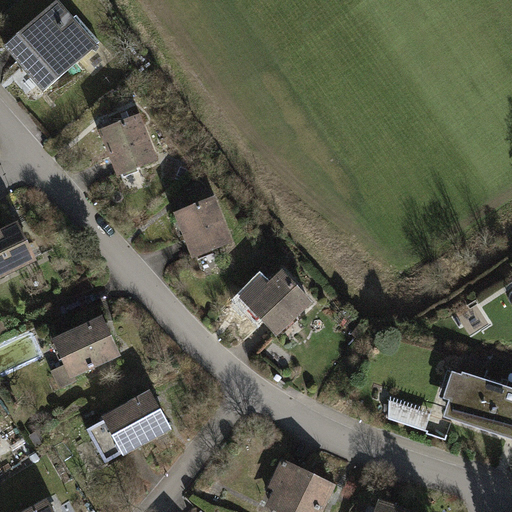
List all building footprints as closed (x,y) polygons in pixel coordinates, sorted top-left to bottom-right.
[(50,88),(100,42),(61,0),(55,0),(8,43),(50,88)] [(161,159),(143,113),(103,129),(120,175),(161,159)] [(218,195),(175,210),(191,256),(234,241),(218,195)] [(0,278),(41,260),(22,220),(0,229),(0,278)] [(313,300),(283,267),(246,301),(276,334),(313,300)] [(73,378),(123,355),(105,315),(55,337),(73,378)] [(511,388),(459,371),(458,373),(443,368),(429,412),(390,400),(385,416),(426,429),(425,432),(444,438),(450,420),(511,439),(511,388)] [(126,454),(173,429),(153,390),(106,415),(126,454)] [(320,511),(334,483),(279,458),(266,486),(271,488),(262,507),(272,511),(320,511)] [(57,511),(49,498),(23,511),(57,511)] [(414,511),(375,500),(370,511),(414,511)]
